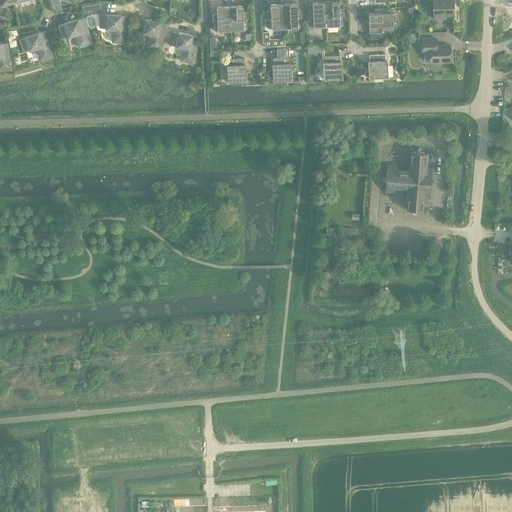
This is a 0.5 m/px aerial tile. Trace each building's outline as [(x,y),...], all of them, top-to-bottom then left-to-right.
[(58,0),(53,0),(51,1),(54,9),(57,11),(62,9),(58,0)] [(433,0),(434,16),(454,15),(453,0),(433,0)] [(327,26),(326,2),(312,3),(313,9),(308,10),(308,17),(310,17),(311,27),(327,26)] [(339,2),(326,2),(327,26),(343,26),(342,15),(344,15),(344,8),(339,8),(339,2)] [(285,28),(284,4),(270,5),(271,11),(266,11),(266,18),(268,18),(269,29),(285,28)] [(297,4),(284,4),(285,28),(301,28),(300,17),(302,17),(302,10),(297,10),(297,4)] [(243,6),(230,7),(231,31),(247,30),(246,19),(248,19),(248,12),(243,12),(243,6)] [(231,31),(230,7),(217,7),(217,14),(212,14),(213,21),(214,21),(215,31),(231,31)] [(382,8),(375,8),(375,13),(368,13),(369,33),(382,33),(382,29),(393,29),(392,9),(382,10),(382,8)] [(101,15),(100,28),(106,28),(106,29),(113,29),(112,43),(127,43),(128,16),(122,16),(122,15),(107,14),(107,15),(101,15)] [(62,38),(64,38),(68,37),(69,37),(75,35),(79,48),(92,44),(85,18),(78,20),(78,19),(64,23),(64,24),(58,26),(62,38)] [(140,18),(137,31),(143,32),(143,33),(150,35),(147,47),(161,50),(166,24),(160,23),(160,22),(146,19),(146,20),(140,18)] [(10,44),(16,42),(14,30),(8,31),(10,44)] [(39,33),(25,37),(25,38),(19,40),(23,52),(29,50),(30,51),(36,49),(40,61),(54,57),(45,31),(39,33)] [(172,32),(169,45),(176,46),(176,47),(182,48),(180,61),(194,64),(199,37),(193,36),(193,35),(178,32),(178,33),(172,32)] [(269,32),(263,32),(263,42),(268,47),(272,47),(271,39),(270,39),(269,32)] [(413,34),(408,38),(411,42),(417,38),(413,34)] [(436,38),(422,39),(422,53),(429,52),(430,62),(437,62),(438,64),(443,64),(444,62),(451,62),(450,46),(437,46),(436,38)] [(1,43),(0,43),(0,71),(12,70),(8,43),(1,44),(1,43)] [(274,69),(272,69),(273,81),(279,81),(279,84),(287,84),(286,80),(292,80),(291,64),(290,64),(289,57),(285,58),(285,49),(277,49),(277,58),(273,58),(274,69)] [(370,61),(368,61),(369,78),(374,78),(375,81),(383,81),(382,77),(388,77),(387,61),(386,61),(385,54),(369,55),(370,61)] [(325,63),(323,63),(324,79),(329,79),(329,82),(337,82),(337,79),(343,78),(342,67),(341,67),(340,56),(324,56),(325,63)] [(229,66),(227,66),(228,82),(233,82),(233,85),(241,85),(241,82),(247,81),(246,70),(245,70),(244,59),(228,59),(229,66)] [(387,163),(386,181),(385,194),(395,195),(395,188),(408,189),(406,208),(406,209),(423,210),(424,198),(430,198),(432,166),(426,166),(427,154),(428,154),(428,153),(410,152),(411,152),(409,172),(397,171),(397,163),(387,163)] [(414,254),(424,255),(426,235),(415,234),(414,254)] [(386,264),(407,266),(408,259),(387,257),(386,264)]
